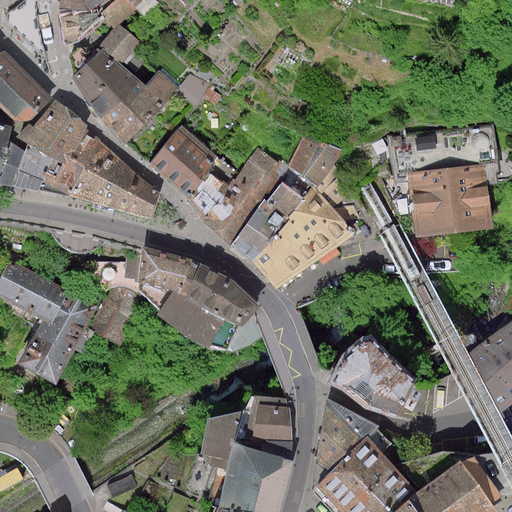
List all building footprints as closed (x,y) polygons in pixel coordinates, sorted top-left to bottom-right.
[(36,0),(24,0),(8,13),(8,17),(8,23),(43,55),(45,54),(45,51),(38,21),(37,3),(36,0)] [(60,0),(61,11),(84,11),(101,0),(60,0)] [(125,0),(117,0),(100,16),(113,30),(117,26),(135,10),(125,0)] [(94,16),(62,20),(67,47),(75,49),(98,40),(94,16)] [(139,43),(117,26),(113,30),(98,49),(101,52),(120,68),(139,43)] [(0,71),(14,64),(0,47),(0,71)] [(101,52),(73,80),(126,147),(179,90),(158,73),(144,88),(120,68),(101,52)] [(51,101),(14,64),(0,71),(0,108),(5,108),(26,120),(51,101)] [(197,98),(208,83),(192,72),(181,87),(197,98)] [(86,130),(55,103),(33,130),(30,128),(17,142),(25,147),(51,162),(65,170),(86,130)] [(483,123),(386,134),(392,187),(413,184),(419,232),(483,225),(477,176),(489,174),(483,123)] [(189,199),(219,160),(182,125),(149,163),(189,199)] [(0,179),(9,143),(11,131),(0,126),(0,179)] [(65,170),(51,162),(40,190),(71,195),(100,142),(86,130),(65,170)] [(312,186),(320,195),(354,155),(304,136),(286,167),(291,170),(312,186)] [(100,142),(71,195),(86,200),(151,218),(158,195),(100,142)] [(9,143),(0,179),(0,184),(14,186),(23,154),(9,143)] [(40,190),(51,162),(25,147),(23,154),(14,186),(40,190)] [(207,216),(233,241),(281,181),(291,170),(286,167),(257,148),(238,174),(207,216)] [(207,216),(238,174),(219,160),(189,199),(207,216)] [(333,207),(347,195),(337,177),(320,195),(333,207)] [(253,260),(303,198),(281,181),(233,241),(253,260)] [(320,195),(312,186),(303,198),(253,260),(256,264),(274,285),(366,226),(353,205),(334,208),(333,207),(320,195)] [(239,326),(254,310),(241,295),(220,280),(193,264),(162,255),(144,250),(140,282),(175,292),(161,313),(209,348),(225,319),(239,326)] [(17,262),(0,295),(0,296),(48,321),(26,363),(63,382),(103,306),(17,262)] [(340,357),(332,383),(396,416),(410,385),(365,337),(340,357)] [(511,406),(511,338),(478,366),(511,407),(511,406)] [(286,398),(251,396),(237,438),(291,442),(286,398)] [(375,429),(325,403),(316,484),(365,440),(375,429)] [(291,442),(237,438),(233,446),(291,461),(291,442)] [(400,511),(415,496),(365,440),(316,484),(344,511),(400,511)] [(274,511),(291,461),(233,446),(218,510),(224,511),(274,511)] [(460,462),(415,496),(423,511),(486,511),(492,508),(490,503),(501,497),(476,458),(460,462)] [(423,511),(415,496),(400,511),(423,511)]
